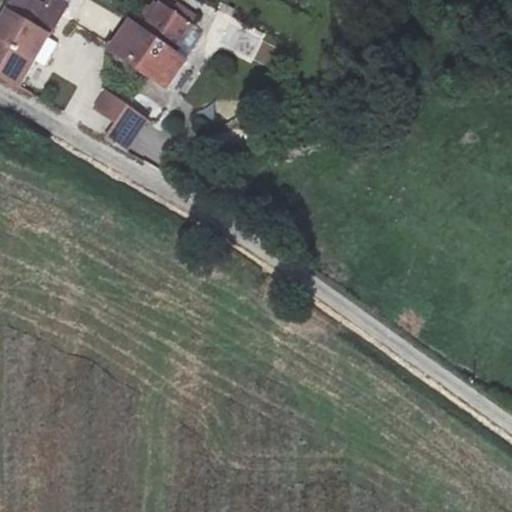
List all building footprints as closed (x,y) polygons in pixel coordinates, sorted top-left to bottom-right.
[(70,27),(77,33),(101,5),(95,0),(81,0),(81,1),(79,0),(41,0),(0,45),(0,50),(37,78),(58,53),(52,47),(70,27)] [(165,46),(196,71),(212,49),(184,26),(165,46)] [(84,40),(77,33),(70,27),(52,47),(58,53),(67,59),(84,40)] [(207,81),(196,71),(165,46),(157,39),(136,66),(185,108),(207,81)] [(103,138),(127,153),(149,119),(104,90),(92,109),(113,123),(103,138)] [(92,113),(86,128),(105,135),(111,120),(92,113)]
